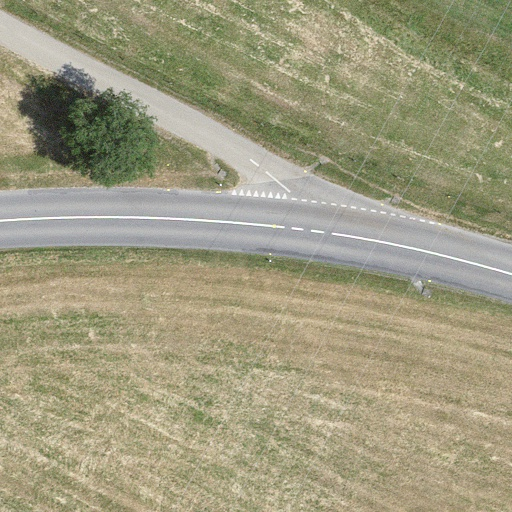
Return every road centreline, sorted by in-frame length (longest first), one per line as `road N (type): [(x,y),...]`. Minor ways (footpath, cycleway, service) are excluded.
road 1 (secondary): [(511,278),(329,235),(171,220),(0,226)]
road 2 (track): [(329,235),(257,168),(0,26)]
